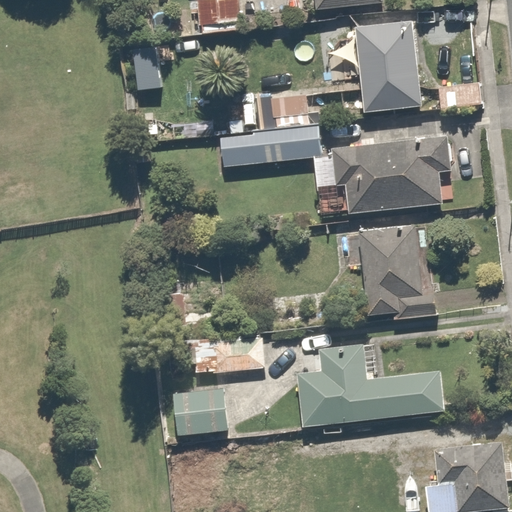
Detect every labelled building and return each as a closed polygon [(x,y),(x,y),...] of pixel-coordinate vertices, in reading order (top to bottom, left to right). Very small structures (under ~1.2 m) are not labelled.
[(385,3),(385,0),(317,0),(319,10),(385,3)] [(242,2),(204,4),(206,32),(243,30),(242,2)] [(424,105),(415,21),(358,27),(367,111),(424,105)] [(478,51),(458,51),(458,88),(440,88),(440,114),(484,113),(484,88),(478,88),(478,51)] [(453,172),(449,137),(335,147),(338,186),(348,185),(350,214),(443,205),(441,173),(453,172)] [(219,151),(222,181),(319,171),(316,141),(219,151)] [(401,298),(426,295),(417,225),(360,232),(370,316),(403,312),(401,298)] [(191,328),(186,294),(155,299),(160,333),(191,328)] [(266,373),(266,338),(198,339),(198,374),(266,373)] [(445,410),(441,371),(369,380),(364,344),(321,349),(324,371),(299,374),(305,426),(445,410)] [(166,405),(168,445),(218,442),(215,403),(166,405)] [(279,442),(240,448),(244,478),(284,472),(279,442)] [(421,511),(437,510),(426,444),(360,455),(365,487),(380,484),(384,511),(421,511)]
